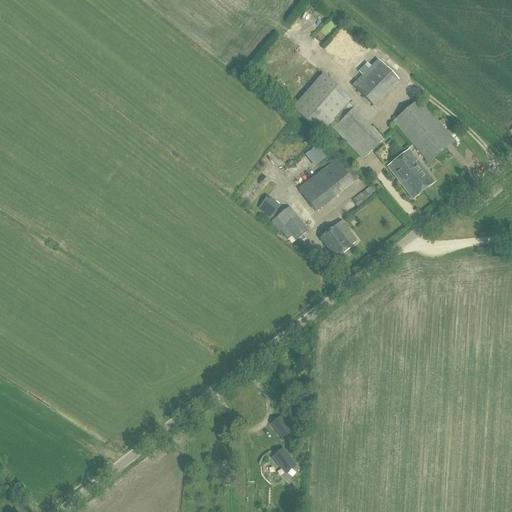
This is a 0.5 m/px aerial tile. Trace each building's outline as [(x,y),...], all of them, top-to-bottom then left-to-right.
[(310,26),(316,16),(312,13),(305,23),(310,26)] [(298,37),(294,41),(303,50),(307,46),(298,37)] [(374,106),(399,80),(379,58),(352,85),(374,106)] [(321,133),(352,99),(323,74),(293,108),(321,133)] [(429,163),(455,141),(419,98),(392,121),(429,163)] [(363,159),(384,139),(353,108),(333,128),(362,159),(363,159)] [(407,152),(400,157),(426,188),(435,181),(420,162),(417,164),(407,152)] [(416,196),(426,188),(400,157),(389,166),(410,192),(411,190),(416,196)] [(354,182),(347,172),(336,158),(298,188),(316,212),(354,183),(354,182)] [(349,167),(345,170),(354,182),(358,178),(349,167)] [(377,193),(370,184),(351,200),(358,208),(377,193)] [(309,230),(290,206),(271,220),(279,231),(281,230),(287,239),(291,236),(295,241),(309,230)] [(351,245),(357,241),(342,221),(320,238),(336,258),(352,246),(351,245)] [(266,400),(256,386),(241,397),(252,411),(266,400)] [(259,430),(268,423),(263,416),(254,423),(259,430)] [(282,416),(271,424),(282,438),(293,430),(282,416)] [(296,466),(283,450),(273,458),(285,474),(296,466)]
